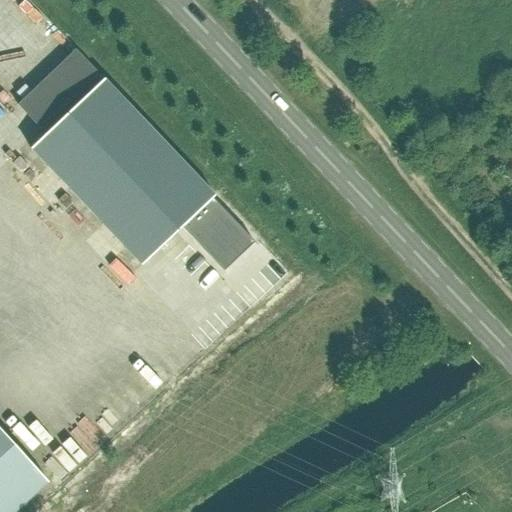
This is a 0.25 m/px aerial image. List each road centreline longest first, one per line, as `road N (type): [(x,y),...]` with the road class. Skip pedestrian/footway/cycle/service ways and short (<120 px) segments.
road 1 (primary): [(511,356),(171,0)]
road 2 (track): [(511,289),(246,0)]
